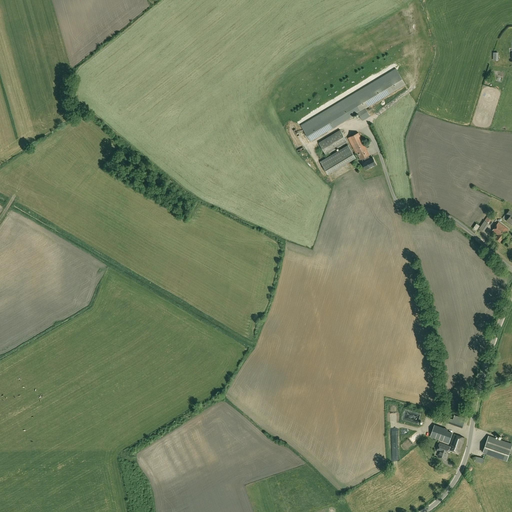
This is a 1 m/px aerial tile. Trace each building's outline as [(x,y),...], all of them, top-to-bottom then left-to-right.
[(363,121),(370,116),(366,109),(405,85),(399,74),(304,131),(310,141),(358,113),(363,121)] [(319,143),(326,155),(347,142),(340,130),(319,143)] [(348,138),(356,154),(358,153),(361,160),(362,159),(364,162),(363,162),(367,169),(377,165),(373,157),(370,159),(369,156),(370,155),(366,148),(370,146),(369,143),(365,145),(359,133),(348,138)] [(326,171),(353,154),(348,145),(321,162),(326,171)] [(344,175),(355,168),(351,161),(348,163),(347,162),(340,166),(341,168),(338,170),(341,173),(342,172),(344,175)] [(479,220),(484,224),(486,221),(489,223),(493,218),(488,214),(484,219),(481,217),(479,220)] [(482,230),(486,232),(491,224),(486,222),(482,230)] [(498,235),(495,239),(500,242),(509,230),(498,222),(492,231),(498,235)] [(448,430),(434,425),(430,437),(449,444),(453,434),(447,432),(448,430)] [(454,434),(450,446),(449,449),(460,453),(465,438),(454,434)] [(510,442),(486,435),(482,447),(506,454),(510,442)] [(437,451),(439,451),(437,457),(446,460),(449,449),(450,446),(440,443),(437,451)]
